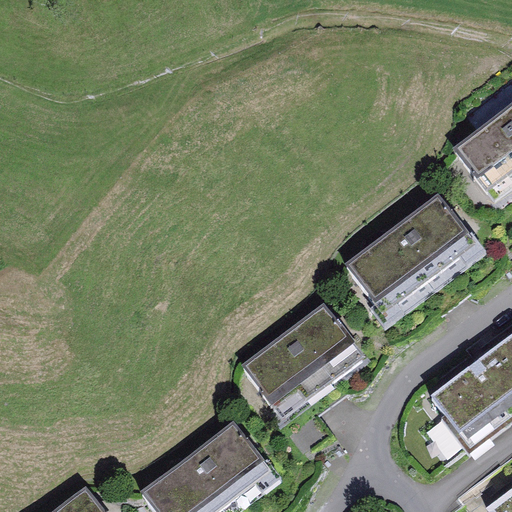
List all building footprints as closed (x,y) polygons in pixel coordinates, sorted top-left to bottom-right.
[(511,198),(511,118),(459,159),(497,209),(511,198)] [(440,203),(352,270),(395,326),(483,259),(440,203)] [(364,363),(325,312),(242,375),(281,426),(364,363)] [(511,342),(433,402),(471,452),(511,420),(511,342)] [(232,428),(144,495),(157,511),(239,511),(275,484),(232,428)] [(99,511),(86,495),(64,511),(99,511)] [(511,511),(511,496),(491,511),(511,511)]
